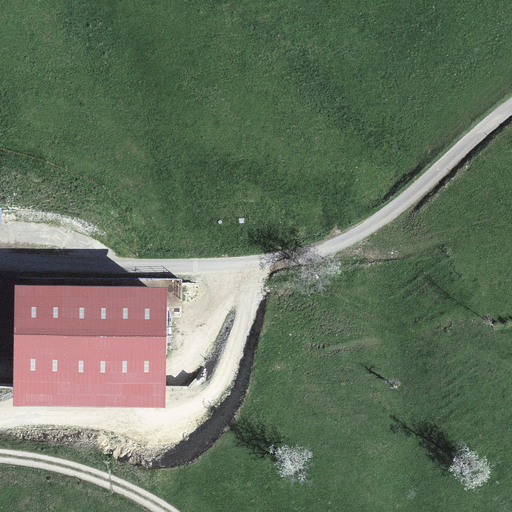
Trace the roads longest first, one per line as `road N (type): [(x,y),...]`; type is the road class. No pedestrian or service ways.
road 1 (unclassified): [(511,105),(399,203),(327,248),(228,263),(0,260)]
road 2 (track): [(0,455),(83,471),(168,511)]
